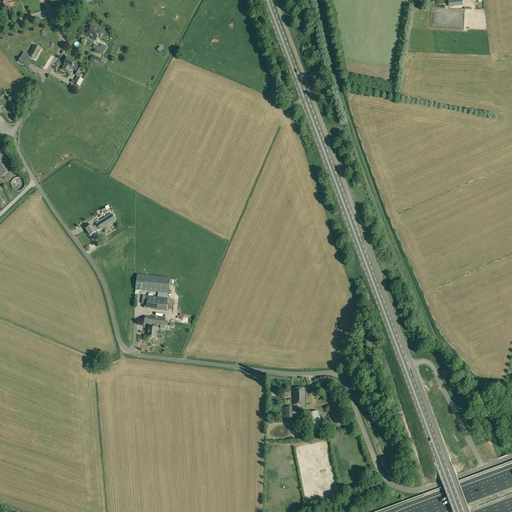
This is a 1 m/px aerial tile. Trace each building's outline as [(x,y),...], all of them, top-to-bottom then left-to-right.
[(12,0),(0,0),(0,2),(2,12),(9,10),(9,8),(16,6),(14,0),(13,0),(12,0)] [(102,34),(97,31),(97,30),(92,26),(90,30),(88,29),(84,35),(89,38),(90,37),(92,37),(91,38),(96,40),(97,38),(98,37),(100,38),(102,34)] [(100,48),(98,51),(102,54),(107,47),(102,44),(100,48)] [(34,45),(29,56),(36,60),(41,49),(34,45)] [(96,64),(97,62),(98,59),(99,58),(92,55),(89,61),(96,64)] [(62,70),(68,73),(71,68),(76,71),(74,74),(77,76),(82,67),(79,66),(76,65),(77,63),(75,62),(68,58),(64,64),(64,65),(62,70)] [(80,86),(83,80),(77,77),(74,83),(80,86)] [(0,145),(0,177),(15,169),(2,144),(0,145)] [(25,186),(25,184),(25,183),(24,181),(23,180),(22,179),(20,178),(19,178),(17,178),(15,178),(14,179),(13,180),(12,181),(11,183),(11,185),(11,186),(12,188),(13,189),(14,190),(16,191),(17,191),(19,191),(21,191),(22,190),(23,189),(24,187),(25,186)] [(93,234),(96,240),(101,237),(97,232),(100,230),(115,220),(112,215),(93,227),(92,225),(86,229),(90,236),(93,234)] [(168,294),(170,278),(137,275),(135,290),(168,294)] [(167,299),(147,296),(146,304),(146,308),(166,311),(167,299)] [(144,324),(154,325),(157,325),(165,326),(166,319),(145,316),(144,324)] [(157,325),(154,325),(154,328),(148,327),(148,330),(149,330),(148,337),(149,337),(149,338),(151,338),(152,337),(155,337),(156,327),(157,325)] [(294,389),(294,405),(305,405),(305,389),(294,389)] [(283,419),(292,419),(292,407),(283,407),(283,419)] [(323,431),(317,411),(307,414),(313,433),(323,431)]
